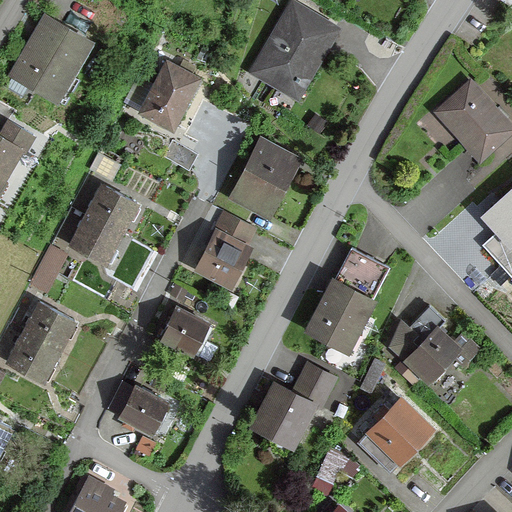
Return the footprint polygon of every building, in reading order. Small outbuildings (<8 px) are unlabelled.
[(511,14),(511,0),(496,0),(495,2),(511,14)] [(281,75),(300,86),(332,30),(292,6),(254,71),(275,84),(281,75)] [(54,101),(88,43),(44,18),(11,76),(54,101)] [(139,112),(170,129),(197,79),(165,62),(139,112)] [(467,136),(462,141),(478,159),(511,129),(468,83),(436,112),(452,131),(457,126),(467,136)] [(31,136),(6,121),(0,130),(0,179),(0,180),(18,150),(22,152),(31,136)] [(161,157),(187,171),(196,155),(170,141),(161,157)] [(232,196),(266,214),(293,160),(275,150),(259,142),(232,196)] [(119,168),(99,159),(93,171),(113,181),(119,168)] [(101,185),(85,215),(119,233),(135,203),(101,185)] [(511,189),(482,216),(499,235),(485,248),(511,277),(511,275),(511,250),(507,245),(511,240),(511,189)] [(195,268),(227,284),(245,248),(243,247),(246,240),(253,227),(223,212),(195,268)] [(120,234),(119,233),(85,215),(68,245),(103,264),(120,234)] [(48,248),(39,265),(53,273),(62,255),(48,248)] [(370,300),(387,267),(350,248),(306,330),(345,350),(370,300)] [(44,290),(53,273),(39,265),(30,282),(44,290)] [(38,302),(22,332),(56,351),(73,321),(38,302)] [(449,327),(443,320),(428,306),(402,333),(398,329),(390,345),(404,359),(428,381),(452,356),(461,364),(476,349),(460,334),(451,344),(441,335),(449,327)] [(158,344),(171,351),(174,346),(177,347),(207,361),(215,346),(204,340),(210,327),(174,307),(158,344)] [(41,381),(56,351),(22,332),(6,362),(41,381)] [(358,389),(368,394),(382,364),(373,359),(358,389)] [(332,377),(307,364),(292,393),(275,384),(253,426),(289,445),(310,404),(317,408),(332,377)] [(411,385),(417,379),(406,368),(400,374),(411,385)] [(118,416),(128,421),(150,433),(170,406),(133,386),(118,416)] [(357,442),(388,472),(429,429),(398,399),(388,410),(382,405),(373,415),(378,420),(357,442)] [(0,445),(9,428),(0,423),(0,445)] [(315,477),(330,483),(343,456),(328,449),(315,477)] [(116,511),(121,504),(104,495),(105,492),(107,488),(87,478),(68,511),(116,511)]
